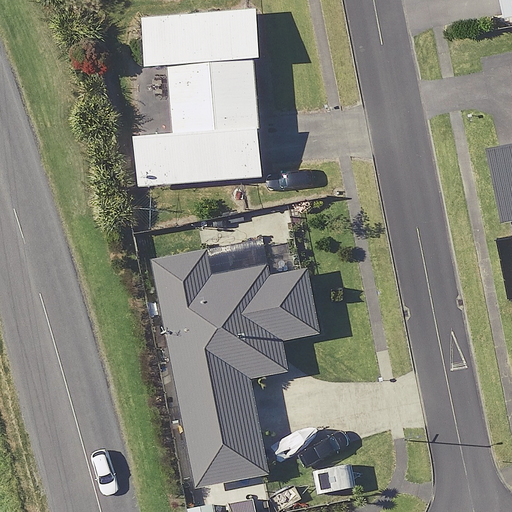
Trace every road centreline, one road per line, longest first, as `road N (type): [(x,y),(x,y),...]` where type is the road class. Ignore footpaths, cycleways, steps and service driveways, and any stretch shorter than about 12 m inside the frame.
road 1 (residential): [(473,511),(371,0)]
road 2 (unclassified): [(98,511),(0,185)]
